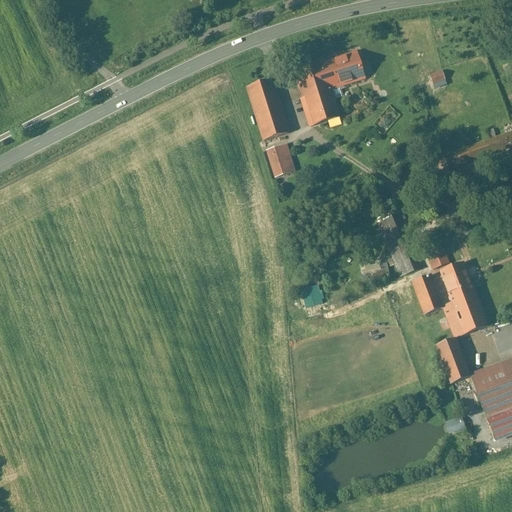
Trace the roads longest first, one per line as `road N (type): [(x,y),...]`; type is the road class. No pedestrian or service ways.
road 1 (secondary): [(405,0),(271,33),(126,99)]
road 2 (secondary): [(126,99),(0,164)]
road 3 (unclassified): [(126,99),(81,50),(54,0)]
